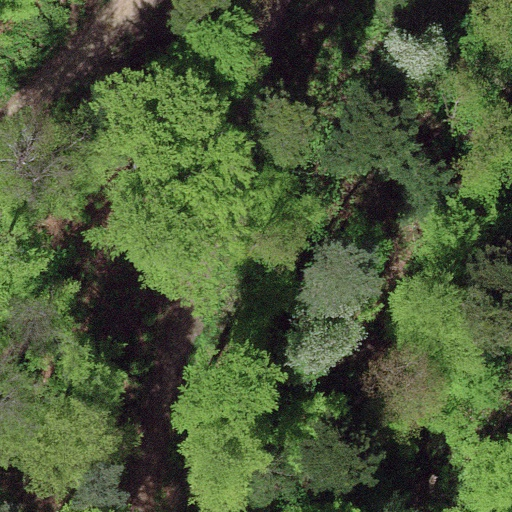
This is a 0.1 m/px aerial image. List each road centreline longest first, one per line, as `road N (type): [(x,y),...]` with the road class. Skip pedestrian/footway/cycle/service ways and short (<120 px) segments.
road 1 (track): [(130,511),(272,0)]
road 2 (track): [(105,0),(0,105)]
